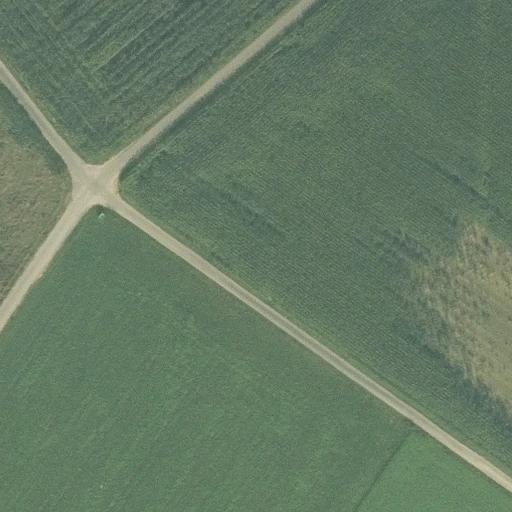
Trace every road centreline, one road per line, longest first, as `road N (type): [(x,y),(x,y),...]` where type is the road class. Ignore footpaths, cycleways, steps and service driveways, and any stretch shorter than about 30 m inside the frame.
road 1 (track): [(511,489),(87,188),(306,0)]
road 2 (unclassified): [(87,188),(0,314)]
road 3 (residential): [(87,188),(0,72)]
